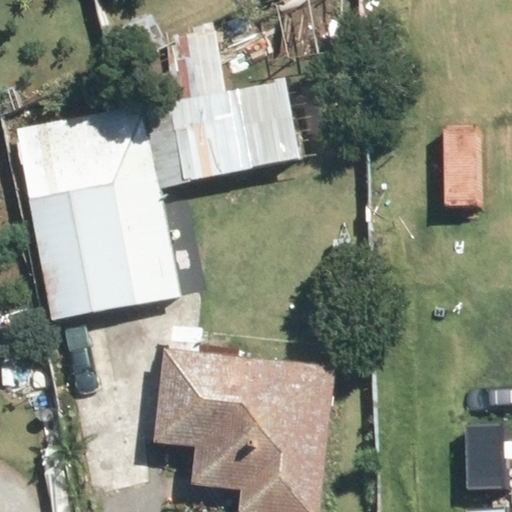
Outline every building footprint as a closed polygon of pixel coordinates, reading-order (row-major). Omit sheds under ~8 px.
[(351,72),(353,1),(336,0),(318,0),(305,5),(305,14),(280,13),(278,69),(351,72)] [(284,0),(290,11),(312,0),(284,0)] [(403,0),(360,0),(364,65),(407,63),(403,0)] [(301,106),(291,108),(289,90),(132,120),(131,116),(18,138),(54,331),(183,308),(162,199),(180,196),(200,321),(200,327),(205,333),(211,333),(223,330),(287,322),(264,177),(306,169),(305,162),(311,161),(301,106)] [(413,99),(377,99),(375,190),(411,191),(413,99)] [(195,496),(247,501),(245,511),(325,511),(339,378),(242,369),(244,356),(209,353),(209,350),(206,350),(207,334),(173,331),(170,360),(165,359),(156,453),(199,458),(195,496)] [(73,511),(64,447),(40,450),(48,511),(73,511)]
